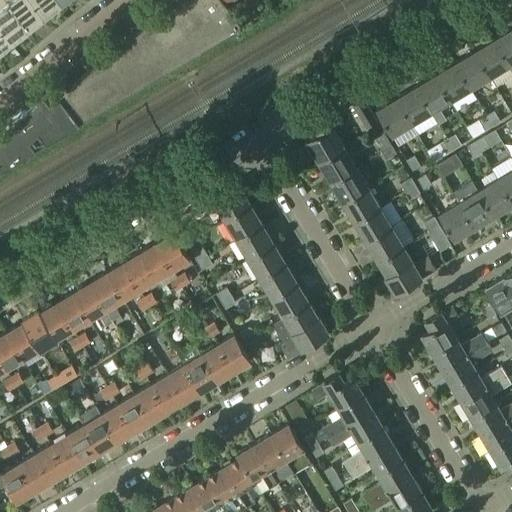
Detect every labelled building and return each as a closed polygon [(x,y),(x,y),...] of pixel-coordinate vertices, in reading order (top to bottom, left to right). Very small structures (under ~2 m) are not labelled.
[(0,0),(0,25),(12,42),(29,29),(8,0),(0,0)] [(8,0),(29,29),(46,15),(35,0),(8,0)] [(35,0),(46,15),(63,2),(61,0),(35,0)] [(239,4),(233,9),(225,0),(175,0),(68,87),(90,114),(251,19),(239,4)] [(0,51),(12,42),(0,25),(0,51)] [(510,64),(511,62),(511,27),(494,38),(510,64)] [(494,38),(474,50),(490,76),(510,64),(494,38)] [(470,88),(490,76),(474,50),(455,62),(470,88)] [(455,62),(435,73),(451,99),(470,88),(455,62)] [(432,111),(451,99),(435,73),(416,85),(432,111)] [(0,129),(0,166),(90,114),(68,87),(61,79),(0,129)] [(432,111),(416,85),(396,97),(412,123),(418,133),(438,122),(432,111)] [(392,135),(412,123),(396,97),(376,109),(392,135)] [(380,125),(364,99),(354,105),(370,131),(380,125)] [(501,120),(494,109),(486,114),(493,125),(501,120)] [(306,139),(319,162),(345,146),(333,126),(342,121),(337,114),(315,127),(318,132),(306,139)] [(493,125),(486,114),(479,118),(485,129),(493,125)] [(380,125),(370,131),(382,151),(391,145),(380,125)] [(475,140),(482,150),(501,138),(495,128),(475,140)] [(462,143),(455,133),(447,137),(454,148),(462,143)] [(440,142),(446,153),(454,148),(447,137),(440,142)] [(475,140),(468,144),(474,155),(482,150),(475,140)] [(391,145),(382,151),(386,159),(396,153),(391,145)] [(358,167),(345,146),(319,162),(331,182),(358,167)] [(414,154),(407,159),(413,169),(421,164),(414,154)] [(451,170),(444,159),(436,163),(443,175),(451,170)] [(331,182),(343,202),(369,186),(358,167),(331,182)] [(511,200),(511,168),(498,177),(511,200)] [(432,183),(426,173),(418,177),(424,188),(432,183)] [(415,184),(411,177),(400,183),(405,190),(415,184)] [(494,214),(511,203),(511,200),(498,177),(479,189),(494,214)] [(453,190),(459,201),(474,226),(494,214),(479,189),(472,178),(453,190)] [(213,199),(225,219),(251,203),(237,180),(226,188),(223,183),(200,196),(205,204),(213,199)] [(415,184),(405,190),(409,198),(420,192),(415,184)] [(381,205),(369,186),(343,202),(355,221),(381,205)] [(454,238),(474,226),(459,201),(439,213),(454,238)] [(263,223),(251,203),(225,219),(237,238),(263,223)] [(393,225),(381,205),(355,221),(367,241),(393,225)] [(439,224),(434,215),(424,221),(429,230),(439,224)] [(249,258),(275,242),(263,223),(237,238),(249,258)] [(439,224),(429,230),(441,250),(451,243),(439,224)] [(405,245),(393,225),(367,241),(378,260),(405,245)] [(157,239),(174,268),(190,258),(173,230),(157,239)] [(173,268),(174,268),(157,239),(140,249),(157,278),(173,268)] [(287,261),(275,242),(249,258),(261,277),(287,261)] [(415,262),(405,245),(378,260),(386,274),(385,275),(396,292),(437,267),(429,254),(415,262)] [(193,253),(198,261),(208,254),(203,247),(193,253)] [(157,278),(140,249),(123,260),(140,288),(156,278),(157,278)] [(208,254),(198,261),(202,269),(213,262),(208,254)] [(140,288),(123,260),(106,270),(124,298),(140,288)] [(287,261),(261,277),(273,297),(298,281),(287,261)] [(124,298),(106,270),(90,280),(107,308),(123,298),(124,298)] [(177,276),(183,285),(190,281),(185,271),(177,276)] [(511,304),(511,284),(505,273),(504,274),(504,275),(487,285),(502,310),(511,304)] [(170,280),(176,290),(183,285),(177,276),(170,280)] [(106,308),(107,308),(90,280),(73,290),(90,318),(106,308)] [(310,300),(298,281),(273,297),(284,316),(310,300)] [(231,294),(227,286),(216,292),(221,300),(231,294)] [(90,318),(73,290),(56,300),(73,328),(90,318)] [(152,291),(144,295),(150,305),(157,301),(152,291)] [(226,308),(236,301),(231,294),(221,300),(226,308)] [(142,310),(150,305),(144,295),(137,300),(142,310)] [(488,299),(480,304),(488,317),(496,313),(488,299)] [(58,337),(73,328),(56,300),(39,310),(57,338),(58,337)] [(289,356),(330,331),(320,313),(319,314),(310,300),(284,316),(273,324),(283,341),(281,342),(289,356)] [(422,334),(430,346),(455,331),(448,319),(458,313),(453,304),(426,320),(431,328),(422,334)] [(57,338),(39,310),(23,320),(40,348),(40,347),(57,338)] [(103,320),(109,330),(117,325),(111,315),(103,320)] [(24,357),(40,348),(23,320),(6,330),(23,358),(24,357)] [(501,321),(483,332),(487,339),(488,340),(506,329),(501,321)] [(214,322),(207,326),(213,336),(220,332),(214,322)] [(255,333),(250,325),(240,331),(245,339),(255,333)] [(207,326),(200,331),(206,341),(213,336),(207,326)] [(23,358),(6,330),(0,333),(0,357),(6,368),(8,367),(23,358)] [(78,335),(83,345),(91,340),(85,331),(78,335)] [(462,343),(455,331),(430,346),(442,366),(487,339),(483,332),(482,331),(462,343)] [(219,342),(235,370),(252,360),(235,332),(219,342)] [(499,338),(504,346),(511,341),(511,338),(508,332),(499,338)] [(83,345),(78,335),(70,340),(76,350),(83,345)] [(488,340),(487,339),(442,366),(452,383),(477,367),(472,359),(492,348),(488,340)] [(179,351),(185,362),(202,390),(218,380),(202,352),(196,341),(179,351)] [(202,352),(218,380),(235,370),(219,342),(202,352)] [(180,354),(175,344),(167,349),(173,359),(180,354)] [(140,366),(147,376),(154,371),(148,361),(140,366)] [(169,372),(185,400),(202,390),(185,362),(184,363),(169,372)] [(477,367),(452,383),(462,399),(507,372),(502,364),(482,375),(477,367)] [(139,381),(147,376),(140,366),(133,370),(139,381)] [(17,385),(24,381),(18,371),(11,375),(17,385)] [(329,390),(339,406),(364,391),(354,374),(346,379),(341,371),(314,386),(320,396),(329,390)] [(152,382),(168,410),(185,400),(169,372),(167,373),(152,382)] [(511,380),(507,372),(462,399),(472,415),(497,400),(492,392),(511,380)] [(3,380),(9,389),(17,385),(11,375),(3,380)] [(77,390),(72,382),(64,387),(69,395),(77,390)] [(108,385),(114,395),(120,391),(114,382),(108,385)] [(135,392),(151,420),(168,410),(152,382),(135,392)] [(107,400),(114,395),(108,385),(101,390),(107,400)] [(374,408),(364,391),(339,406),(339,407),(344,415),(325,426),(330,434),(374,408)] [(118,402),(135,430),(151,420),(135,392),(134,393),(118,402)] [(311,424),(296,398),(285,405),(301,430),(311,424)] [(497,400),(472,415),(482,432),(511,413),(511,402),(502,409),(497,400)] [(102,412),(118,440),(135,430),(118,402),(118,403),(103,412),(102,412)] [(101,450),(118,440),(102,412),(97,403),(80,414),(85,422),(101,450)] [(384,424),(374,408),(330,434),(334,442),(354,431),(359,439),(384,424)] [(511,424),(511,413),(482,432),(494,452),(511,441),(511,425),(511,424)] [(42,425),(48,435),(55,431),(49,421),(42,425)] [(288,421),(271,431),(287,458),(294,470),(311,460),(288,421)] [(68,432),(84,460),(101,450),(85,422),(68,432)] [(394,441),(384,424),(359,439),(364,447),(345,458),(350,467),(394,441)] [(41,439),(48,435),(42,425),(35,429),(41,439)] [(279,463),(287,458),(271,431),(254,441),(278,480),(286,475),(279,463)] [(310,445),(318,440),(312,431),(304,436),(310,445)] [(52,442),(68,470),(84,460),(68,432),(52,442)] [(8,445),(14,455),(22,450),(16,440),(8,445)] [(324,450),(318,440),(310,445),(316,455),(324,450)] [(269,485),(278,480),(254,441),(237,451),(240,455),(253,477),(261,473),(269,485)] [(404,457),(394,441),(350,467),(354,475),(374,464),(379,472),(404,457)] [(511,460),(511,461),(511,441),(494,452),(502,465),(511,460)] [(35,452),(51,480),(68,470),(52,442),(35,452)] [(7,459),(14,455),(8,445),(1,449),(7,459)] [(18,462),(34,490),(51,480),(35,452),(18,462)] [(256,481),(253,477),(240,455),(223,465),(247,504),(255,499),(248,486),(256,481)] [(414,474),(404,457),(379,472),(384,480),(364,492),(369,500),(414,474)] [(34,490),(18,462),(1,472),(18,500),(34,490)] [(329,478),(338,473),(332,464),(324,469),(329,478)] [(238,509),(247,504),(223,465),(207,474),(223,501),(231,496),(238,509)] [(344,482),(338,473),(329,478),(335,487),(344,482)] [(229,511),(223,501),(207,474),(190,484),(206,511),(229,511)] [(393,496),(399,505),(424,490),(414,474),(369,500),(374,508),(393,496)] [(206,511),(190,484),(174,494),(184,511),(206,511)] [(423,511),(433,506),(424,490),(399,505),(402,511),(423,511)] [(184,511),(174,494),(158,504),(162,511),(184,511)] [(352,496),(343,501),(349,511),(358,506),(352,496)]
